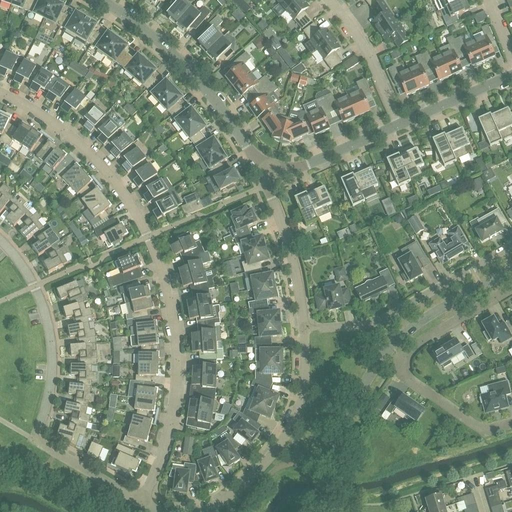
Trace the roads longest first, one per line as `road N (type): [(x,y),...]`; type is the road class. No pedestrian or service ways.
road 1 (residential): [(0,94),(63,130),(112,177),(150,235),(169,286),(179,397),(146,503)]
road 2 (residential): [(146,503),(34,440),(51,389),(51,336),(35,285),(0,238)]
road 3 (residential): [(321,511),(354,405),(391,347),(511,269)]
road 4 (residential): [(511,424),(482,431),(401,369),(412,348),(511,288)]
road 5 (residential): [(96,0),(166,50),(205,90),(265,184)]
road 6 (residential): [(303,328),(302,394),(288,435),(228,500),(186,511)]
road 7 (residential): [(303,328),(371,323),(511,247)]
road 8 (residential): [(265,184),(303,328)]
road 9 (residential): [(265,184),(399,125)]
road 10 (residential): [(399,125),(362,44),(330,0)]
road 11 (residential): [(399,125),(511,75)]
